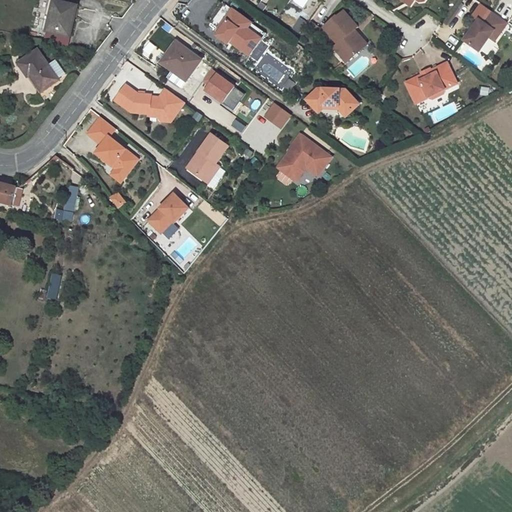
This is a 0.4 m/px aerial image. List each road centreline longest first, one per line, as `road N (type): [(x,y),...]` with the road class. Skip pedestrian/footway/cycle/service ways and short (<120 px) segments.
road 1 (unknown): [(120,46),(237,133),(289,145)]
road 2 (track): [(366,511),(511,387)]
road 3 (unclassified): [(83,94),(158,0)]
